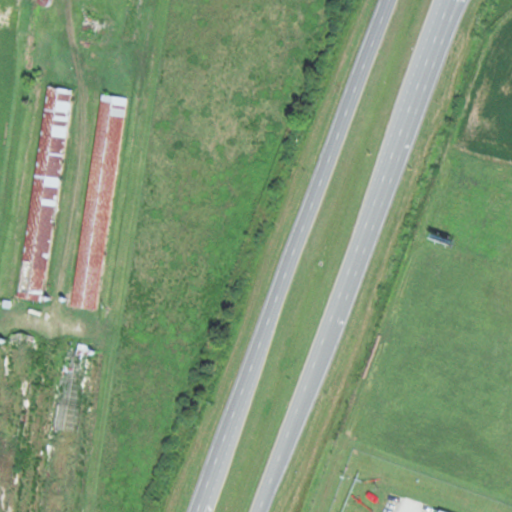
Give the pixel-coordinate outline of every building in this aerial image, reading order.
[(0,0),(0,9),(10,11),(11,0),(0,0)] [(101,40),(106,19),(82,13),(77,34),(101,40)] [(21,298),(46,301),(71,88),(46,85),(21,298)] [(75,307),(100,310),(125,96),(100,94),(75,307)] [(0,400),(0,511),(11,511),(35,336),(9,333),(0,400)] [(68,511),(90,344),(66,341),(43,511),(68,511)]
